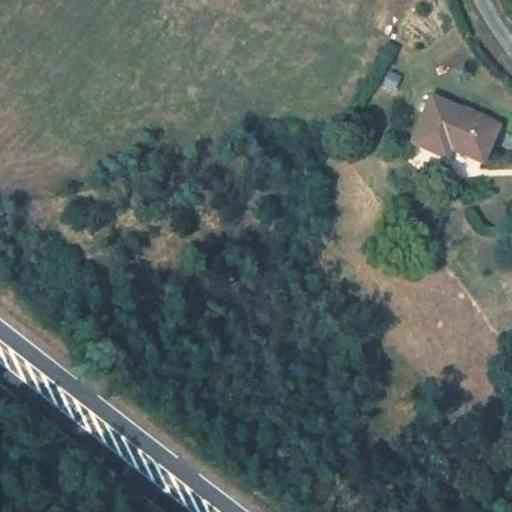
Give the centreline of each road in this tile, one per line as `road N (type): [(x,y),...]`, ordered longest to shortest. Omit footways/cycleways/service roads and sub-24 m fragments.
road 1 (primary): [(241,511),(0,324)]
road 2 (primary): [(0,375),(177,511)]
